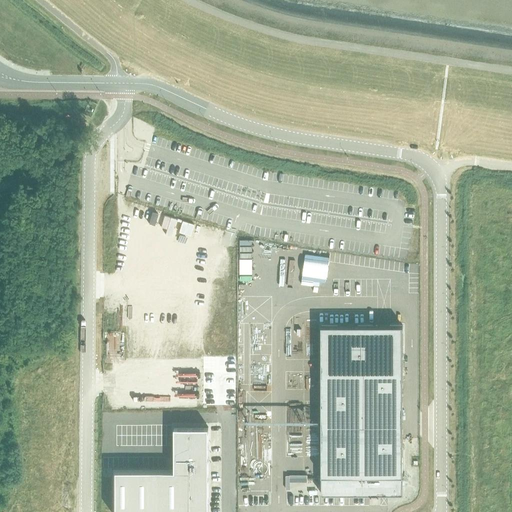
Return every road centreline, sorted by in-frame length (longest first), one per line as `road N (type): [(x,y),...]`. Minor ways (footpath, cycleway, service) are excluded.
road 1 (trunk): [(46,511),(58,0)]
road 2 (trunk): [(32,0),(22,511)]
road 3 (unclassified): [(85,511),(89,160),(93,144),(122,114),(122,83)]
road 4 (unclassified): [(439,511),(441,196),(434,169)]
road 5 (unclassified): [(434,169),(397,152),(264,131),(152,85),(122,83)]
